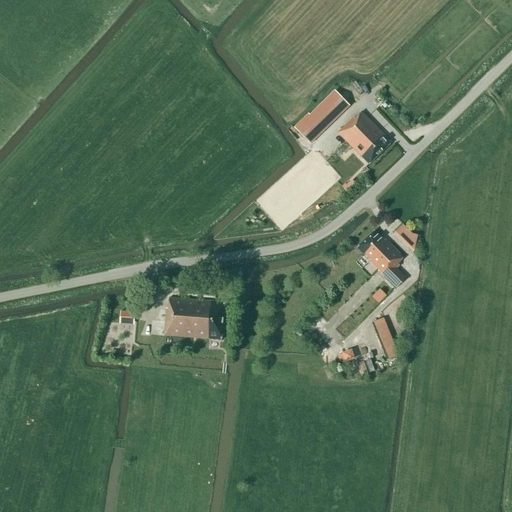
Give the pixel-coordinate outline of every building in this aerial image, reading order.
[(311,144),(350,106),(335,91),(310,115),(308,114),(294,128),(311,144)] [(355,120),(354,118),(338,134),(369,165),(392,143),(362,113),(355,120)] [(343,187),(349,193),(359,184),(352,178),(343,187)] [(375,231),(357,248),(371,263),(394,286),(397,288),(406,279),(396,269),(399,266),(397,264),(403,258),(383,237),(382,238),(375,231)] [(409,246),(415,247),(418,235),(412,234),(409,246)] [(168,309),(166,309),(164,336),(222,341),(224,303),(169,298),(168,309)] [(120,320),(134,321),(135,312),(121,312),(120,320)] [(375,321),(388,361),(399,357),(385,318),(375,321)] [(137,346),(147,346),(147,336),(137,336),(137,346)]
